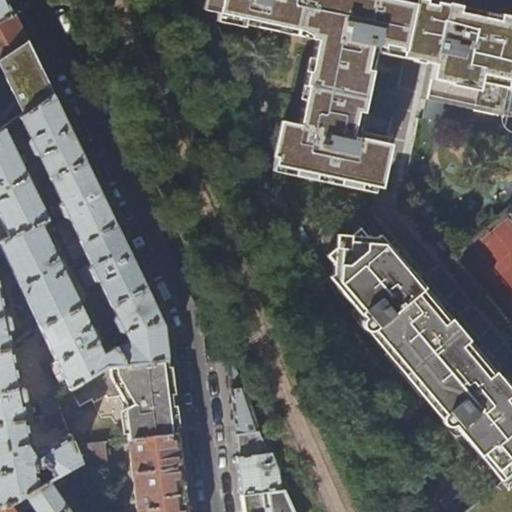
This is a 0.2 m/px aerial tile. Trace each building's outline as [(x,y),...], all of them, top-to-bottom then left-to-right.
[(4,0),(0,0),(0,55),(24,40),(4,0)] [(402,52),(413,0),(203,0),(208,11),(215,12),(213,21),(241,27),(242,24),(313,40),(309,57),(306,56),(297,97),(300,98),(295,123),(280,120),(271,165),(374,186),(383,142),(354,136),(373,46),(402,52)] [(413,0),(402,52),(403,58),(416,61),(431,64),(445,3),(429,0),(413,0)] [(511,17),(474,9),(445,3),(431,64),(423,100),(511,115),(511,17)] [(36,63),(24,40),(0,55),(0,70),(21,115),(51,94),(36,63)] [(66,126),(51,94),(21,115),(17,118),(28,139),(27,140),(25,144),(31,156),(34,157),(36,156),(47,179),(83,161),(66,126)] [(0,130),(0,220),(8,238),(38,223),(44,220),(2,129),(0,130)] [(98,191),(83,161),(47,179),(58,202),(56,203),(55,207),(61,219),(64,219),(66,219),(67,221),(55,227),(65,248),(114,224),(98,191)] [(55,258),(38,223),(8,238),(0,241),(0,248),(38,327),(78,307),(62,272),(64,272),(64,270),(59,258),(56,257),(55,258)] [(129,257),(114,224),(65,248),(71,260),(83,254),(89,266),(86,267),(86,270),(92,282),(94,282),(96,281),(108,306),(145,289),(129,257)] [(327,278),(361,318),(359,322),(359,323),(360,326),(362,329),(366,330),(368,330),(370,329),(441,412),(439,417),(440,422),(442,424),(446,425),(448,425),(450,424),(498,480),(511,468),(511,387),(507,392),(500,383),(490,371),(496,366),(478,345),(472,350),(441,314),(437,310),(443,304),(424,282),(418,287),(411,278),(401,267),(407,262),(389,241),(383,245),(374,236),(368,241),(357,229),(324,256),(330,264),(330,275),(327,278)] [(158,316),(145,289),(108,306),(113,317),(111,318),(110,320),(116,333),(119,334),(121,333),(125,342),(113,348),(122,366),(167,360),(162,324),(158,316)] [(2,317),(0,306),(0,350),(9,349),(5,332),(7,331),(9,329),(6,318),(4,316),(2,317)] [(89,329),(78,307),(38,327),(69,390),(102,369),(122,366),(113,348),(101,353),(97,344),(98,343),(99,341),(93,328),(89,329)] [(17,388),(9,349),(0,350),(0,423),(23,420),(35,418),(33,404),(24,403),(21,390),(17,388)] [(239,454),(277,450),(266,430),(258,433),(245,393),(248,392),(233,358),(227,359),(237,442),(239,454)] [(173,416),(167,360),(122,366),(102,369),(69,390),(67,391),(78,408),(90,402),(92,405),(105,398),(106,400),(117,397),(120,396),(126,407),(123,409),(127,440),(176,434),(173,416)] [(43,429),(64,425),(60,414),(41,417),(43,429)] [(28,443),(23,420),(0,423),(0,505),(7,505),(37,487),(34,470),(45,467),(53,478),(78,463),(72,447),(68,435),(35,454),(28,443)] [(135,511),(185,511),(183,495),(176,434),(127,440),(135,511)] [(104,443),(72,447),(78,463),(79,469),(106,466),(104,443)] [(277,450),(239,454),(236,455),(238,476),(240,494),(285,487),(292,486),(277,450)] [(511,511),(511,468),(498,480),(459,511),(511,511)] [(67,511),(46,482),(37,487),(7,505),(0,505),(0,511),(23,511),(31,507),(34,511),(67,511)] [(295,511),(285,487),(240,494),(243,511),(295,511)]
